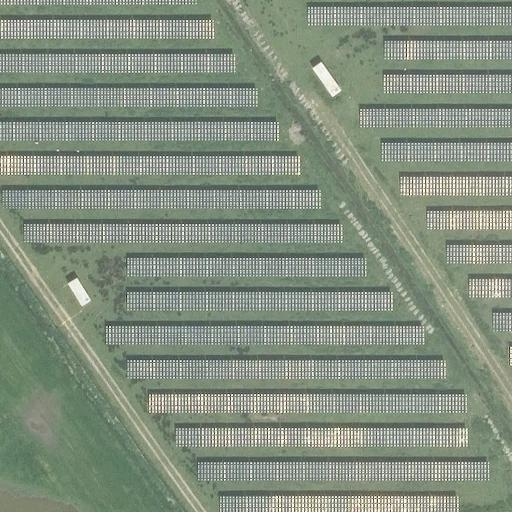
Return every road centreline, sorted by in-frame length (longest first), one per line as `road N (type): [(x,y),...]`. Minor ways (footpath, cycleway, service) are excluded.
road 1 (track): [(305,86),(511,397)]
road 2 (track): [(201,511),(0,228)]
